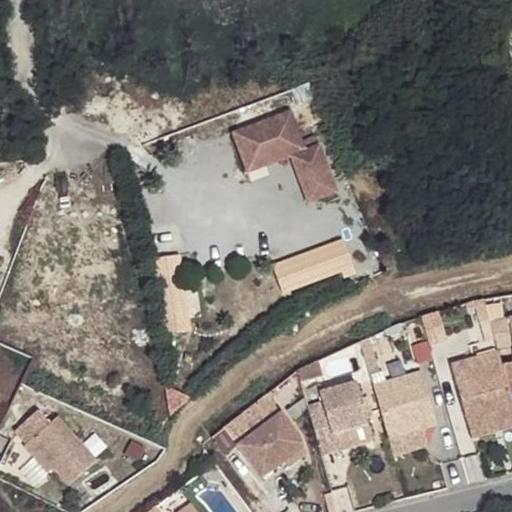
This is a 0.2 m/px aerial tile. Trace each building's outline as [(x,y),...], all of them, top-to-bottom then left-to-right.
[(251,172),(296,157),(310,202),(344,191),(316,103),(237,128),(251,172)] [(362,244),(319,253),(323,272),(366,263),(362,244)] [(490,303),(481,305),(487,327),(496,325),(495,323),(490,303)] [(447,315),(430,320),(437,348),(455,343),(447,315)] [(496,325),(503,352),(511,350),(511,321),(495,323),(496,325)] [(511,383),(509,371),(505,357),(457,371),(473,429),(511,417),(511,383)] [(428,377),(381,390),(395,442),(430,433),(443,429),(428,377)] [(327,406),(313,409),(326,458),(343,453),(341,447),(338,437),(353,434),(374,428),(363,386),(325,396),(327,406)] [(192,401),(164,389),(168,416),(192,401)] [(231,431),(239,442),(247,435),(267,416),(280,404),(275,397),(231,431)] [(54,468),(69,484),(97,457),(43,402),(12,433),(25,447),(29,443),(54,468)] [(247,435),(239,442),(245,450),(289,418),(280,404),(267,416),(247,435)] [(477,443),(511,433),(511,417),(473,429),(477,443)] [(289,418),(245,450),(270,485),(309,455),(306,440),(289,418)] [(395,442),(399,461),(434,451),(430,433),(395,442)] [(341,447),(355,442),(353,434),(338,437),(341,447)] [(47,473),(54,468),(29,443),(25,447),(23,448),(47,473)] [(182,496),(168,506),(172,511),(176,511),(187,504),(182,496)]
